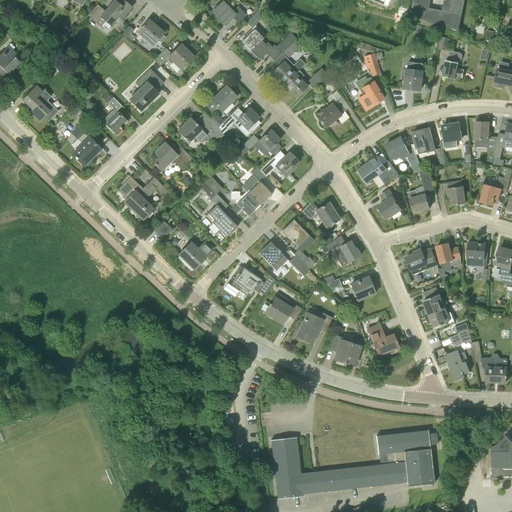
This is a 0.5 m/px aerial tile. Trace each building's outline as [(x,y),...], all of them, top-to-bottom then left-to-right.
[(132,7),(123,0),(121,0),(119,4),(115,0),(105,11),(98,6),(89,17),(102,27),(106,23),(111,27),(118,18),(121,20),(132,7)] [(458,34),(464,0),(444,0),(442,11),(429,9),(431,0),(413,0),(410,21),(458,34)] [(232,12),(222,2),(212,12),(225,25),(232,17),(238,23),(246,15),(238,7),(232,12)] [(252,28),(264,16),(258,11),(246,23),(252,28)] [(152,46),(163,33),(148,20),(137,34),(152,46)] [(131,35),(134,31),(129,26),(122,35),(127,39),(131,35)] [(249,53),(262,41),(257,36),(259,34),(254,30),(242,42),(245,45),(243,47),(249,53)] [(492,43),(495,33),(487,32),(485,41),(492,43)] [(282,54),(297,40),(292,35),(290,33),(276,48),(282,54)] [(508,38),(500,36),(497,48),(505,50),(508,38)] [(447,51),(450,39),(441,37),(439,50),(447,51)] [(276,77),(284,86),(299,71),(306,65),(300,59),(294,65),(287,59),(301,45),(297,40),(282,54),(273,63),(278,67),(269,76),(274,80),(276,77)] [(265,45),(262,41),(249,53),(255,59),(257,57),(259,60),(272,47),(267,43),(265,45)] [(371,52),(373,47),(360,43),(358,47),(371,52)] [(194,57),(181,44),(171,54),(166,48),(154,60),(160,66),(168,58),(181,71),(194,57)] [(20,63),(15,58),(18,56),(8,46),(0,54),(0,79),(6,73),(8,75),(20,63)] [(457,69),(460,54),(454,53),(455,49),(449,47),(448,52),(450,53),(448,61),(445,61),(442,77),(455,80),(456,77),(463,78),(464,70),(457,69)] [(489,52),(482,51),(481,62),(486,63),(489,52)] [(376,63),(375,59),(373,54),(364,57),(366,66),(368,65),(372,76),(380,74),(377,63),(376,63)] [(421,90),(424,64),(404,62),(401,88),(421,90)] [(511,71),(508,71),(509,64),(500,62),(499,69),(498,68),(495,85),(503,87),(504,85),(511,87),(511,71)] [(149,102),(159,93),(155,90),(163,82),(150,69),(135,83),(140,88),(138,90),(128,99),(140,112),(149,102)] [(313,90),(328,75),(321,69),(307,83),(309,85),(308,85),(313,90)] [(296,98),(308,86),(301,79),(304,76),(299,71),(284,86),(296,98)] [(367,80),(364,76),(354,83),(362,96),(360,97),(367,109),(384,99),(371,78),(367,80)] [(43,91),(36,85),(22,100),(32,109),(29,113),(39,122),(44,117),(49,122),(59,112),(47,100),(51,97),(44,90),(43,91)] [(222,112),(237,97),(226,86),(213,98),(211,96),(203,104),(212,112),(217,107),(222,112)] [(349,109),(341,97),(333,104),(332,103),(316,115),(325,127),(341,115),(349,109)] [(113,110),(115,112),(117,111),(122,106),(114,98),(108,104),(113,110)] [(249,108),(243,114),(238,108),(222,123),(218,127),(218,128),(221,133),(222,135),(233,123),(246,137),(260,123),(257,120),(258,118),(249,108)] [(126,121),(117,111),(115,112),(113,110),(103,120),(116,135),(122,130),(121,129),(122,128),(120,127),(127,121),(127,120),(126,121)] [(217,128),(218,128),(218,127),(222,123),(214,115),(210,120),(217,128)] [(201,128),(191,118),(177,131),(189,143),(194,138),(198,143),(223,137),(222,135),(221,133),(218,128),(217,128),(210,120),(201,128)] [(88,137),(84,133),(88,129),(81,122),(71,133),(81,144),(72,154),(75,157),(75,158),(76,159),(77,159),(84,165),(101,149),(88,136),(88,137)] [(489,130),(489,123),(476,123),(475,141),(475,148),(487,148),(488,152),(495,154),(498,137),(491,137),(491,130),(489,130)] [(456,130),(455,124),(442,126),(445,143),(447,143),(447,144),(453,143),(454,148),(463,147),(460,130),(456,130)] [(511,125),(508,124),(506,136),(499,134),(498,137),(495,154),(494,158),(500,160),(503,147),(511,149),(511,125)] [(270,130),(259,141),(272,155),(280,147),(277,143),(280,140),(270,130)] [(427,136),(425,130),(413,133),(415,144),(411,145),(413,149),(423,171),(430,170),(430,169),(423,171),(415,154),(418,153),(419,155),(435,151),(431,135),(427,136)] [(250,149),(258,141),(252,136),(244,144),(235,152),(241,158),(250,149)] [(408,152),(401,138),(386,146),(393,161),(400,157),(402,160),(407,158),(414,172),(420,172),(423,171),(413,149),(408,152)] [(175,152),(165,143),(154,153),(160,159),(154,164),(162,172),(173,161),(180,169),(181,168),(192,158),(180,147),(175,152)] [(442,168),(448,166),(442,147),(436,150),(442,168)] [(279,151),(259,170),(264,175),(274,166),(285,177),(295,167),(294,165),(298,162),(290,153),(285,157),(279,151)] [(384,165),(378,157),(359,171),(367,183),(378,175),(386,185),(399,176),(389,161),(384,165)] [(266,176),(264,175),(259,170),(257,167),(250,173),(255,178),(259,182),(260,182),(266,176)] [(420,172),(425,193),(425,192),(435,190),(430,170),(423,171),(420,172)] [(142,188),(130,176),(117,190),(126,198),(123,202),(143,220),(154,209),(145,199),(149,195),(149,196),(156,189),(163,196),(167,191),(156,180),(147,189),(145,186),(142,188)] [(216,194),(222,189),(211,177),(205,182),(216,194)] [(507,189),(510,180),(505,178),(499,177),(496,188),(485,185),(480,202),(493,206),(495,199),(498,200),(502,188),(507,189)] [(271,194),(260,182),(259,182),(255,178),(244,188),(248,193),(260,205),(271,194)] [(462,187),(461,180),(448,182),(448,188),(448,189),(449,197),(451,197),(452,206),(465,204),(463,187),(462,187)] [(211,199),(216,194),(205,182),(200,187),(211,199)] [(386,219),(401,210),(393,197),(394,196),(390,190),(381,196),(385,202),(378,206),(386,219)] [(426,197),(425,192),(425,193),(417,195),(416,190),(408,192),(414,213),(429,209),(427,201),(430,200),(429,196),(426,197)] [(248,216),(260,205),(248,193),(236,204),(248,216)] [(339,220),(328,203),(317,210),(311,203),(302,211),(310,220),(317,216),(325,228),(332,224),(332,225),(334,224),(334,223),(339,220)] [(226,238),(237,227),(216,205),(208,214),(214,220),(211,223),(226,238)] [(297,247),(309,236),(293,219),(295,221),(288,227),(291,229),(285,234),(297,247)] [(167,224),(163,220),(153,230),(163,239),(172,229),(170,227),(172,224),(169,221),(167,224)] [(213,249),(204,241),(198,248),(191,242),(178,256),(193,270),(213,249)] [(355,249),(350,241),(339,248),(348,263),(361,256),(356,248),(355,249)] [(278,250),(270,242),(259,253),(276,271),(287,260),(280,252),(280,251),(278,249),(278,250)] [(450,250),(448,243),(436,247),(442,268),(439,269),(440,277),(441,277),(442,281),(446,280),(445,272),(452,270),(451,267),(461,265),(461,259),(458,248),(450,250)] [(487,259),(487,252),(485,252),(486,244),(469,243),(467,257),(487,259)] [(437,267),(430,248),(422,251),(421,249),(414,252),(414,254),(406,258),(411,270),(412,272),(425,267),(426,271),(437,267)] [(510,270),(511,260),(511,250),(500,248),(496,263),(493,263),(493,265),(502,267),(499,281),(503,284),(503,285),(507,286),(511,287),(511,274),(509,274),(510,270)] [(293,254),(295,256),(308,270),(315,264),(308,257),(307,258),(299,249),(293,254)] [(303,276),(308,270),(295,256),(289,261),(303,276)] [(243,268),(241,267),(237,273),(238,274),(237,275),(238,276),(232,284),(240,289),(239,291),(246,296),(247,294),(250,296),(255,289),(265,296),(268,291),(261,286),(263,283),(260,281),(261,280),(243,268)] [(258,267),(253,271),(259,277),(264,273),(258,267)] [(268,291),(274,281),(268,275),(263,283),(261,286),(268,291)] [(374,292),(371,285),(372,284),(369,278),(370,277),(350,285),(357,301),(376,293),(376,292),(375,293),(375,292),(374,292)] [(331,293),(342,288),(338,278),(323,285),(331,293)] [(228,282),(225,287),(236,294),(239,289),(228,282)] [(439,295),(437,288),(424,293),(427,300),(423,301),(429,315),(449,307),(449,306),(443,309),(441,302),(443,301),(440,295),(439,295)] [(292,308),(286,304),(288,300),(277,293),(271,304),(270,303),(268,306),(269,306),(265,312),(264,311),(264,312),(283,324),(284,324),(283,323),(287,316),(296,321),(302,309),(294,304),(292,308)] [(449,324),(455,321),(449,307),(429,315),(434,328),(449,323),(449,324)] [(332,318),(316,310),(314,315),(308,312),(298,334),(313,341),(318,329),(325,332),(332,318)] [(458,334),(469,330),(466,323),(455,327),(458,334)] [(385,338),(380,324),(368,329),(378,356),(398,347),(393,335),(385,338)] [(471,339),(469,330),(458,334),(460,340),(465,338),(466,341),(471,339)] [(354,365),(360,346),(341,339),(342,338),(333,335),(327,349),(337,352),(334,359),(344,362),(344,364),(345,365),(346,363),(354,365)] [(481,359),(482,359),(479,342),(472,343),(475,363),(481,362),(481,359)] [(457,352),(445,356),(455,382),(465,378),(464,375),(469,372),(466,363),(462,365),(457,352)] [(506,359),(482,359),(481,359),(481,362),(482,369),(485,369),(485,383),(506,384),(506,359)] [(428,434),(428,430),(376,436),(378,454),(386,454),(388,464),(317,472),(316,469),(312,470),(312,473),(300,474),(296,437),(270,440),(277,499),(407,483),(407,484),(434,480),(429,445),(438,444),(436,433),(428,434)] [(511,439),(507,435),(509,433),(507,432),(504,438),(500,443),(494,447),(488,449),(489,451),(492,449),(492,477),(490,477),(490,478),(509,477),(511,477),(511,476),(511,439)]
